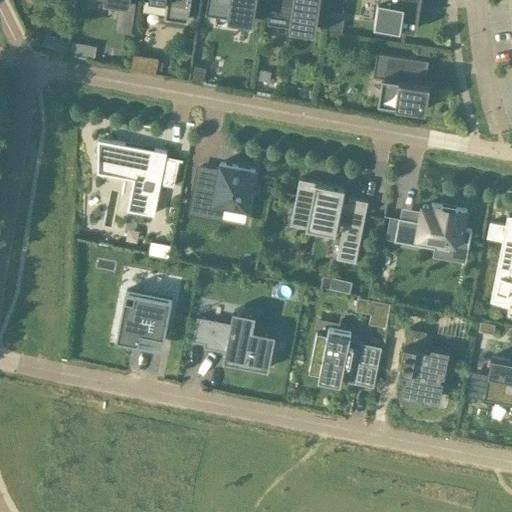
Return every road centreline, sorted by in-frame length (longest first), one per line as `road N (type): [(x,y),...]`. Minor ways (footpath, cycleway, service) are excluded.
road 1 (residential): [(0,357),(511,459)]
road 2 (residential): [(511,151),(29,65)]
